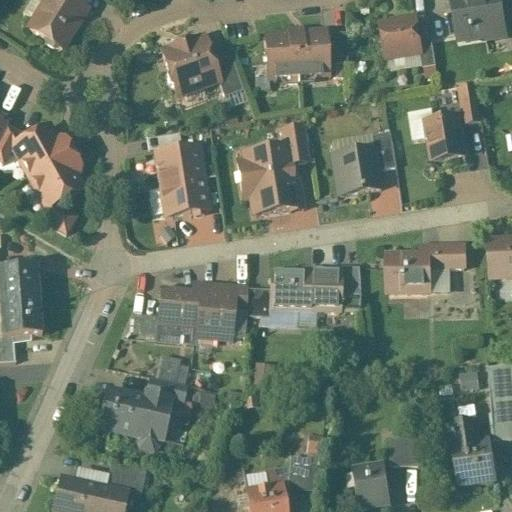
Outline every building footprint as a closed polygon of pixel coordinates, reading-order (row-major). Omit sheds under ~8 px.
[(69,2),(64,0),(47,0),(28,33),(43,42),(44,47),(53,52),(58,51),(61,52),(85,12),(69,2)] [(478,0),(476,4),(453,7),(459,44),(486,40),(490,35),(503,33),(497,0),(478,0)] [(403,22),(390,24),(390,26),(377,28),(382,63),(420,57),(421,56),(419,44),(415,22),(403,24),(403,22)] [(302,37),(302,35),(286,36),(286,38),(264,40),(267,84),(296,82),(296,88),(298,88),(297,82),(327,80),(324,36),(302,37)] [(345,36),(332,37),(334,68),(346,67),(345,36)] [(189,46),(188,44),(175,49),(175,51),(161,56),(168,75),(166,80),(169,89),(173,91),(176,99),(217,85),(218,84),(212,65),(203,41),(189,46)] [(431,42),(419,44),(421,56),(420,57),(422,71),(435,69),(431,42)] [(242,94),(230,59),(212,65),(218,84),(217,85),(223,101),(242,94)] [(475,89),(459,92),(464,127),(481,125),(475,89)] [(459,122),(425,127),(431,165),(465,159),(459,122)] [(6,130),(0,141),(0,166),(2,168),(11,152),(12,151),(21,144),(18,138),(19,137),(6,130)] [(47,130),(21,144),(12,151),(29,180),(71,157),(63,143),(57,147),(47,130)] [(303,130),(279,134),(281,151),(288,150),(291,168),(295,167),(309,165),(303,130)] [(389,136),(370,139),(372,154),(373,153),(377,174),(395,171),(389,136)] [(261,149),(245,151),(243,154),(243,158),(244,166),(237,167),(240,189),(248,188),(253,219),(288,213),(283,185),(298,183),(295,167),(291,168),(288,150),(281,151),(264,154),(264,151),(261,149)] [(197,151),(154,158),(159,190),(202,183),(197,151)] [(372,154),(332,160),(338,200),(380,193),(377,174),(373,153),(372,154)] [(71,157),(29,180),(45,210),(46,211),(53,207),(81,191),(72,174),(78,170),(71,157)] [(202,183),(159,190),(164,221),(207,214),(202,183)] [(298,183),(283,185),(288,213),(288,216),(303,213),(298,183)] [(75,221),(55,209),(53,207),(46,211),(45,210),(38,223),(65,239),(75,221)] [(511,243),(489,245),(491,282),(511,280),(511,243)] [(449,249),(428,250),(428,259),(428,273),(449,273),(449,249)] [(428,259),(387,260),(387,297),(429,296),(428,273),(428,259)] [(312,278),(270,276),(270,293),(269,313),(295,314),(309,314),(309,315),(338,316),(339,312),(339,301),(340,270),(339,270),(339,274),(312,272),(312,278)] [(357,270),(340,270),(339,301),(359,302),(357,270)] [(35,271),(0,273),(0,307),(37,305),(35,271)] [(200,295),(159,292),(156,329),(211,334),(210,342),(231,344),(234,313),(229,313),(231,289),(201,286),(200,295)] [(246,290),(231,289),(229,313),(234,313),(246,314),(246,293),(246,290)] [(270,293),(246,293),(246,314),(245,320),(269,321),(269,313),(270,293)] [(359,302),(339,301),(339,312),(360,313),(359,302)] [(37,305),(0,307),(0,340),(0,342),(12,341),(41,339),(37,305)] [(295,314),(269,313),(269,321),(268,329),(295,330),(295,314)] [(0,340),(0,367),(15,366),(14,366),(12,341),(0,342),(0,340)] [(185,390),(150,382),(147,395),(149,399),(170,404),(181,407),(185,390)] [(511,384),(488,386),(491,418),(508,416),(511,416),(511,384)] [(143,402),(107,394),(99,432),(138,440),(136,446),(139,452),(152,455),(157,450),(158,445),(161,445),(170,404),(149,399),(147,395),(143,402)] [(508,416),(491,418),(494,447),(511,445),(510,444),(508,416)] [(475,427),(451,430),(454,450),(453,450),(459,490),(493,485),(487,445),(478,447),(475,427)] [(321,441),(309,439),(307,455),(319,457),(321,441)] [(418,443),(391,443),(391,442),(390,442),(389,471),(390,471),(390,470),(417,470),(417,471),(418,471),(419,443),(418,442),(418,443)] [(317,465),(290,462),(290,461),(289,460),(286,492),(287,492),(287,491),(314,495),(313,496),(314,496),(318,464),(317,464),(317,465)] [(145,475),(110,467),(104,492),(126,498),(139,501),(145,475)] [(383,469),(349,474),(354,511),(365,511),(389,508),(383,469)] [(94,491),(60,483),(61,482),(60,482),(52,511),(90,511),(95,490),(94,491)] [(104,492),(95,490),(90,511),(122,511),(126,498),(104,492)] [(283,511),(280,490),(246,495),(248,511),(283,511)]
